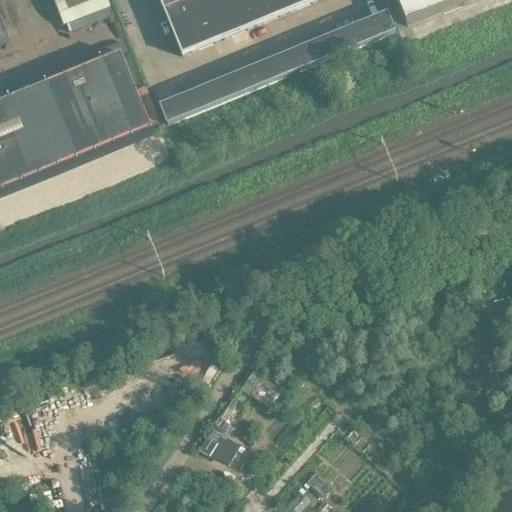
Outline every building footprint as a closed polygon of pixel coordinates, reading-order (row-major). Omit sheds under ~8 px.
[(111,7),(107,0),(53,0),(64,26),(111,7)] [(159,0),(183,57),(321,0),(159,0)] [(396,0),(407,26),(471,0),(396,0)] [(397,34),(388,13),(349,29),(358,50),(397,34)] [(311,44),(320,65),(358,50),(349,29),(311,44)] [(273,60),(282,81),(320,65),(311,44),(273,60)] [(0,192),(151,131),(120,56),(7,102),(5,98),(0,99),(0,192)] [(236,75),(244,96),(282,81),(273,60),(236,75)] [(198,91),(206,112),(244,96),(236,75),(198,91)] [(159,107),(168,127),(206,112),(198,91),(159,107)]
